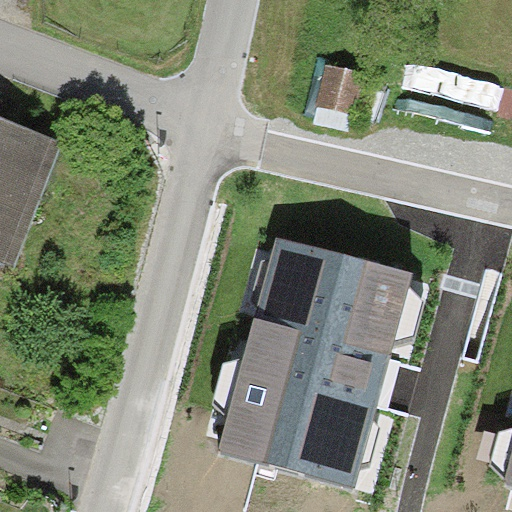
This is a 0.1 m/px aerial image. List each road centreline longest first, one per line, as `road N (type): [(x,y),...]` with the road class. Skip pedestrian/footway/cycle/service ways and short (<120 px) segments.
road 1 (residential): [(99,511),(194,135)]
road 2 (residential): [(194,135),(511,207)]
road 3 (residential): [(198,119),(0,46)]
road 4 (residential): [(198,119),(226,0)]
